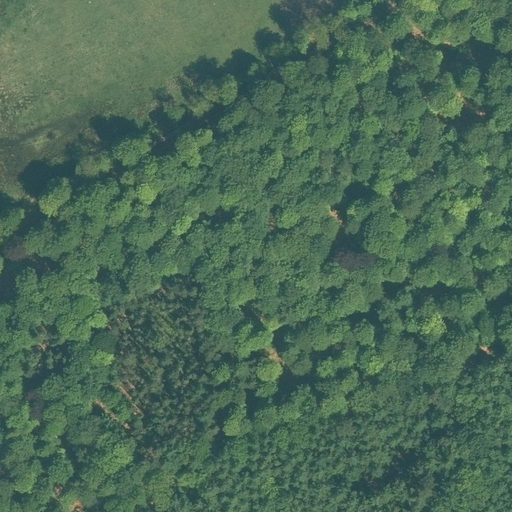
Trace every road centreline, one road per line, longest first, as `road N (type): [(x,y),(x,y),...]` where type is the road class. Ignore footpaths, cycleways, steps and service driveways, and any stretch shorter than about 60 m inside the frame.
road 1 (track): [(0,248),(403,0)]
road 2 (track): [(99,511),(455,373)]
